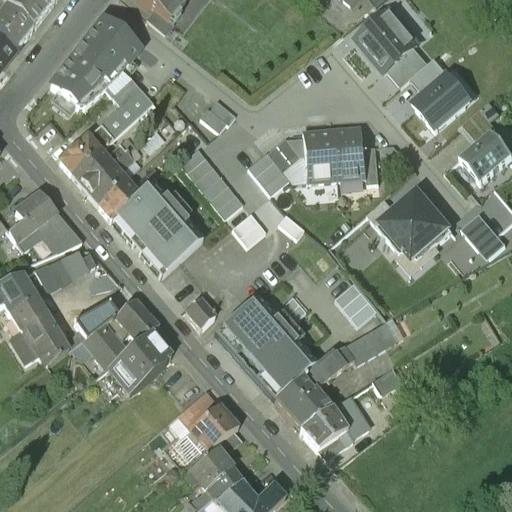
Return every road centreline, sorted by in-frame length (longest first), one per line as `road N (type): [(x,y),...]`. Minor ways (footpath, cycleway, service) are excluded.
road 1 (unclassified): [(0,120),(336,511)]
road 2 (residential): [(251,121),(280,109),(362,102),(456,211)]
road 3 (residential): [(106,0),(251,121)]
road 4 (residential): [(86,0),(0,106)]
